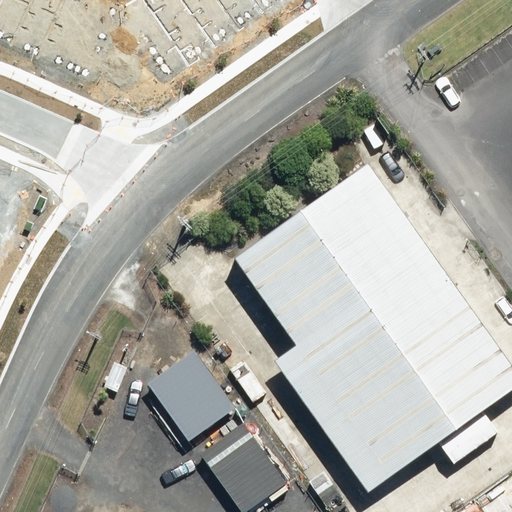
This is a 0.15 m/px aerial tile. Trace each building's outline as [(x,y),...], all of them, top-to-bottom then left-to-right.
[(269,360),(361,491),(511,384),(511,374),(362,162),(229,256),(291,344),(269,360)] [(170,369),(139,354),(121,392),(152,407),(170,369)] [(253,376),(239,386),(298,469),(312,459),(253,376)] [(248,408),(230,382),(213,394),(259,458),(276,446),(248,408)] [(287,467),(271,480),(295,511),(296,511),(312,500),(287,467)] [(258,484),(246,499),(261,511),(269,511),(279,500),(258,484)] [(246,511),(250,508),(229,490),(216,505),(223,511),(246,511)]
